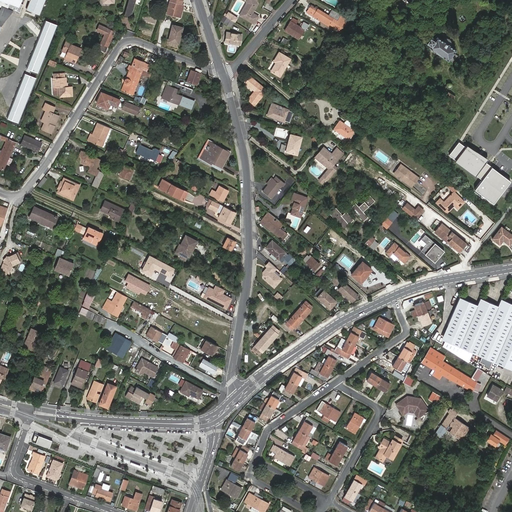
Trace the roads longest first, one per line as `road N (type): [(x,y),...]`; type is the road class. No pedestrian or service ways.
road 1 (residential): [(223,75),(249,219),(247,285),(230,374),(238,391)]
road 2 (residential): [(0,193),(29,187),(122,46),(140,43),(223,75)]
road 3 (residential): [(114,511),(14,475),(28,415)]
road 4 (residential): [(329,500),(378,414),(337,382)]
road 5 (residential): [(392,296),(404,335),(337,382)]
road 6 (tertiary): [(511,268),(392,296)]
